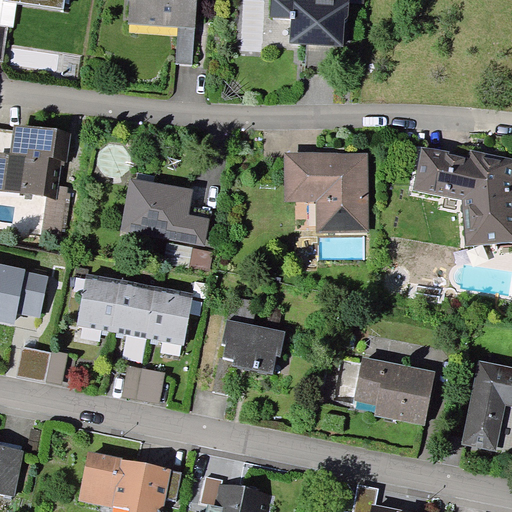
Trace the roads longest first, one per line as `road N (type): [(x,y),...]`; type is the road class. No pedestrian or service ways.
road 1 (residential): [(0,393),(511,500)]
road 2 (residential): [(0,92),(193,123),(511,128)]
